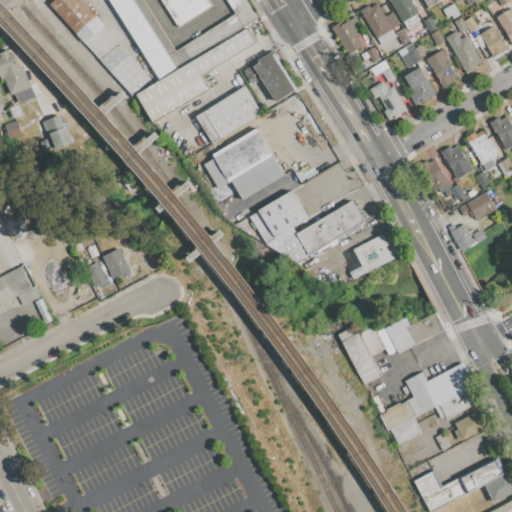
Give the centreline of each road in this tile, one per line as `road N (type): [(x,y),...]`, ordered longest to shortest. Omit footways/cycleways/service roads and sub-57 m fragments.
road 1 (secondary): [(276,0),(377,158)]
road 2 (residential): [(160,294),(0,372)]
road 3 (residential): [(511,78),(377,158)]
road 4 (residential): [(73,336),(30,252),(0,268)]
